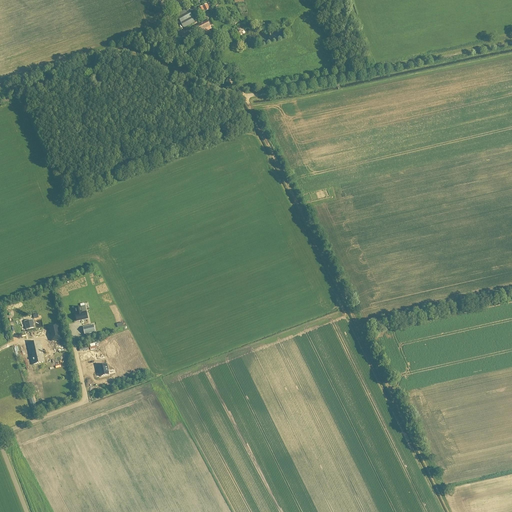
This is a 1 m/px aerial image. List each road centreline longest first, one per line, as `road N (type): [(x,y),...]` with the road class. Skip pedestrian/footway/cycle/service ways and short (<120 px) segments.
road 1 (track): [(449,511),(245,97)]
road 2 (unclassified): [(161,0),(181,34),(245,97)]
